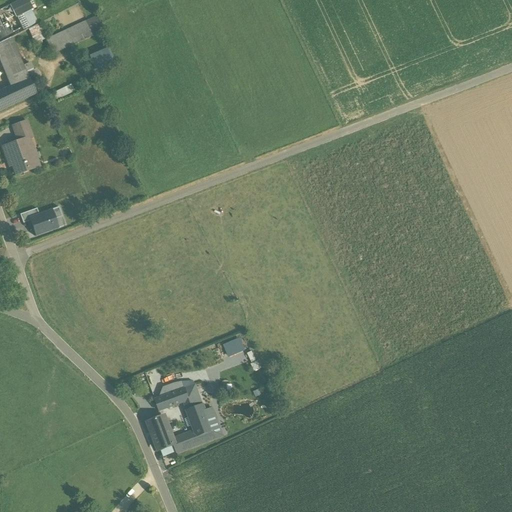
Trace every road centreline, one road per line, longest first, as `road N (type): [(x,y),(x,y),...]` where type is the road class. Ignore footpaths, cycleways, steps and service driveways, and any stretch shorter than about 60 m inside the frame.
road 1 (track): [(15,258),(511,68)]
road 2 (unclassified): [(40,324),(134,419),(175,511)]
